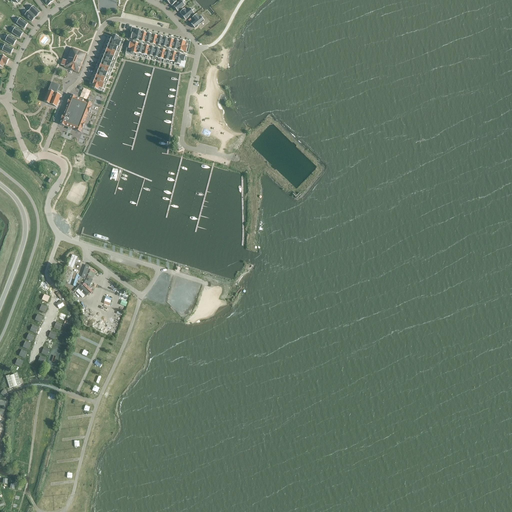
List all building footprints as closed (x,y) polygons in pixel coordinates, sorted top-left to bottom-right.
[(185,5),(181,1),(173,7),(178,11),(185,5)] [(34,5),(29,10),(36,16),(40,12),(34,5)] [(193,13),(189,8),(186,11),(184,9),(180,13),(182,15),(181,15),(185,20),(193,13)] [(36,16),(29,10),(25,15),(32,21),(36,16)] [(198,17),(196,14),(191,19),(193,21),(190,24),(194,29),(204,21),(200,16),(198,17)] [(27,23),(20,18),(16,23),(24,28),(27,23)] [(16,27),(12,33),(20,38),(24,33),(16,27)] [(187,56),(184,55),(185,52),(188,53),(189,47),(186,46),(187,42),(182,41),(182,42),(143,32),(137,30),(136,34),(133,33),(131,39),(135,40),(134,43),(131,43),(129,49),(132,49),(131,53),(138,55),(138,54),(175,63),(175,64),(182,66),(183,61),(186,62),(187,56)] [(16,40),(8,35),(5,41),(13,45),(16,40)] [(119,37),(114,35),(113,38),(112,38),(93,86),(92,88),(98,90),(99,88),(103,89),(105,83),(104,83),(119,46),(120,46),(122,41),(118,40),(119,37)] [(13,49),(5,45),(2,50),(10,54),(13,49)] [(87,54),(72,48),(67,61),(63,59),(61,65),(64,66),(64,67),(71,70),(79,73),(87,54)] [(6,57),(0,55),(0,66),(2,67),(3,64),(6,65),(8,59),(6,58),(6,57)] [(61,95),(49,90),(44,102),(56,107),(61,95)] [(76,97),(71,96),(70,100),(69,100),(67,104),(68,105),(63,116),(61,120),(61,121),(59,125),(65,127),(75,131),(80,133),(82,129),(83,129),(85,124),(84,124),(91,108),(90,108),(92,104),(87,102),(87,103),(76,98),(76,97)] [(78,257),(72,254),(68,265),(73,267),(78,257)] [(10,376),(6,377),(9,388),(21,385),(17,373),(14,374),(14,375),(10,376)] [(2,392),(1,394),(4,396),(6,397),(9,393),(8,392),(4,389),(2,392)]
